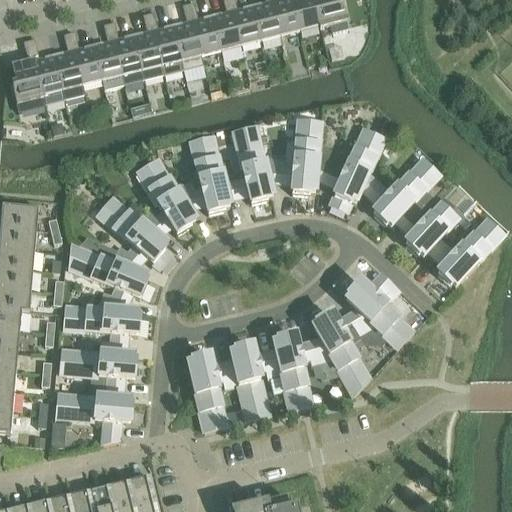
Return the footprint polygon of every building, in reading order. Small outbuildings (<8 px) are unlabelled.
[(222,0),(224,9),(235,6),(233,0),(222,0)] [(277,4),(275,0),(263,0),(266,7),(260,9),(259,8),(257,9),(251,11),(260,46),(279,41),(271,6),(277,4)] [(311,0),(293,0),(291,1),(299,36),(319,31),(311,0)] [(311,0),(319,31),(319,34),(323,33),(323,32),(330,30),(332,38),(347,34),(345,27),(346,26),(341,7),(337,8),(334,0),(311,0)] [(271,6),(279,41),(299,36),(291,1),(285,2),(282,2),(283,3),(277,4),(271,6)] [(235,6),(224,9),(226,17),(220,18),(218,19),(212,21),(220,55),(240,51),(232,16),(237,14),(235,6)] [(182,10),(184,19),(195,16),(193,7),(182,10)] [(232,16),(240,51),(260,46),(251,11),(245,12),(243,12),(243,13),(237,14),(232,16)] [(178,29),(172,31),(183,75),(203,70),(200,60),(192,26),(197,24),(195,16),(184,19),(186,27),(180,28),(178,29)] [(143,20),(145,28),(156,26),(154,17),(143,20)] [(192,26),(200,60),(220,55),(212,21),(205,22),(203,22),(203,23),(197,24),(192,26)] [(133,40),(143,85),(163,80),(152,35),(158,34),(156,26),(145,28),(147,37),(141,38),(139,38),(139,39),(133,40)] [(103,30),(105,38),(116,36),(114,27),(103,30)] [(152,35),(163,80),(183,75),(172,31),(166,32),(164,32),(164,33),(158,34),(152,35)] [(93,50),(101,85),(104,95),(123,90),(113,45),(118,44),(116,36),(105,38),(107,47),(101,48),(99,49),(93,50)] [(63,40),(66,48),(77,46),(74,37),(63,40)] [(124,43),(118,44),(113,45),(123,90),(143,85),(133,40),(126,42),(124,42),(124,43)] [(23,47),(25,57),(36,54),(34,44),(23,47)] [(59,59),(53,60),(62,95),(82,90),(73,55),(79,54),(77,46),(66,48),(68,57),(61,58),(59,59)] [(101,85),(93,50),(87,52),(85,52),(85,53),(79,54),(73,55),(82,90),(101,85)] [(36,54),(25,57),(28,67),(12,71),(16,89),(12,90),(16,109),(17,109),(19,116),(34,113),(32,105),(43,103),(43,100),(42,100),(33,65),(38,64),(36,54)] [(44,63),(38,64),(33,65),(42,100),(43,100),(43,103),(45,110),(64,105),(62,95),(53,60),(47,62),(46,62),(44,62),(44,63)] [(292,191),(291,199),(309,201),(309,199),(314,199),(315,184),(317,166),(318,158),(319,149),(320,128),(298,126),(296,147),(294,171),(292,191)] [(255,132),(233,138),(242,175),(244,182),(248,202),(250,209),(268,205),(267,203),(272,202),(269,189),(268,187),(264,169),(262,162),(255,132)] [(333,203),(330,210),(346,217),(349,210),(350,208),(355,210),(360,198),(361,196),(368,180),(369,178),(376,164),(384,144),(364,135),(355,154),(345,177),(337,195),(333,203)] [(199,185),(207,220),(225,216),(224,213),(229,212),(227,205),(223,189),(221,180),(217,163),(212,143),(190,148),(195,168),(199,185)] [(317,166),(315,184),(328,190),(335,173),(338,167),(318,158),(317,166)] [(265,162),(262,162),(264,169),(268,187),(282,188),(284,171),(284,164),(265,162)] [(157,165),(138,177),(149,195),(162,216),(172,234),(176,240),(191,231),(190,229),(194,227),(188,217),(187,215),(177,198),(173,192),(168,183),(157,165)] [(377,214),(372,219),(385,231),(387,230),(390,233),(394,229),(395,227),(412,209),(413,208),(424,196),(439,181),(422,165),(408,181),(391,199),(377,214)] [(368,180),(361,196),(370,204),(381,192),(368,180)] [(233,187),(223,189),(227,205),(236,203),(233,187)] [(192,188),(173,192),(177,198),(187,215),(198,212),(194,195),(192,188)] [(112,204),(97,221),(113,235),(131,251),(147,264),(153,269),(159,275),(171,261),(164,256),(163,254),(166,251),(157,243),(155,241),(140,228),(136,225),(128,218),(112,204)] [(412,209),(395,227),(406,237),(418,224),(422,219),(412,209)] [(0,225),(0,233),(36,237),(38,214),(1,211),(0,225)] [(422,263),(428,257),(439,245),(445,238),(457,226),(440,211),(429,223),(404,249),(417,261),(419,260),(422,263)] [(152,215),(136,225),(140,228),(155,241),(165,236),(155,221),(152,215)] [(48,226),(51,238),(59,236),(56,224),(48,226)] [(451,290),(455,293),(477,268),(489,256),(503,240),(487,225),(473,240),(461,253),(437,279),(450,291),(451,290)] [(0,233),(0,253),(34,256),(36,237),(0,233)] [(59,236),(51,238),(53,250),(61,248),(59,236)] [(439,245),(428,257),(435,264),(446,252),(439,245)] [(69,274),(91,284),(113,293),(114,293),(132,301),(139,304),(146,288),(144,287),(146,283),(133,277),(115,270),(109,267),(100,263),(71,251),(69,274)] [(0,253),(0,273),(32,276),(34,256),(0,253)] [(122,253),(109,267),(115,270),(133,277),(140,269),(127,257),(122,253)] [(51,278),(59,278),(60,266),(52,265),(51,278)] [(0,293),(30,296),(32,276),(0,273),(0,293)] [(399,295),(381,278),(371,288),(389,305),(399,295)] [(54,298),(62,299),(63,287),(55,286),(54,298)] [(348,302),(345,306),(354,314),(356,315),(369,328),(374,333),(376,334),(382,340),(397,354),(413,338),(379,307),(365,293),(359,288),(347,301),(348,302)] [(0,293),(0,314),(20,316),(20,317),(28,317),(30,296),(0,293)] [(62,299),(54,298),(53,310),(61,311),(62,299)] [(105,298),(97,315),(103,316),(123,317),(127,307),(111,301),(111,300),(105,298)] [(66,313),(64,335),(85,337),(109,339),(129,341),(137,341),(139,324),(137,324),(137,319),(126,318),(123,317),(103,316),(97,315),(87,314),(66,313)] [(0,334),(19,337),(20,317),(20,316),(0,314),(0,334)] [(356,315),(344,322),(352,338),(356,344),(374,333),(369,328),(356,315)] [(316,330),(312,332),(318,343),(319,345),(332,367),(333,368),(337,376),(353,402),(369,385),(357,364),(344,343),(334,326),(330,319),(315,328),(316,330)] [(45,339),(53,340),(54,328),(46,327),(45,339)] [(0,355),(17,357),(19,337),(0,334),(0,355)] [(53,340),(45,339),(44,351),(52,352),(53,340)] [(277,347),(273,348),(274,353),(274,356),(280,380),(280,381),(284,397),(289,418),(311,412),(300,367),(296,349),(294,341),(277,345),(277,347)] [(319,345),(306,348),(310,365),(312,372),(332,367),(329,361),(319,345)] [(102,346),(101,360),(125,362),(127,348),(109,346),(102,346)] [(234,357),(230,358),(231,364),(232,366),(237,390),(246,428),(268,423),(260,386),(258,378),(253,359),(251,351),(234,355),(234,357)] [(0,355),(0,375),(15,377),(17,357),(0,355)] [(62,356),(60,379),(98,382),(105,383),(126,385),(133,385),(135,368),(133,367),(133,363),(128,362),(125,362),(101,360),(62,356)] [(274,356),(261,359),(265,376),(267,383),(280,380),(274,356)] [(195,401),(204,438),(226,433),(217,395),(208,361),(191,365),(192,367),(187,369),(195,401)] [(232,366),(218,369),(222,386),(224,393),(237,390),(232,366)] [(42,380),(50,380),(51,368),(43,367),(42,380)] [(0,396),(13,398),(15,377),(0,375),(0,396)] [(50,380),(42,380),(41,392),(49,392),(50,380)] [(106,395),(105,404),(122,406),(122,396),(106,395)] [(0,416),(11,418),(13,398),(0,396),(0,416)] [(75,424),(94,426),(129,429),(131,411),(129,411),(129,406),(122,406),(105,404),(96,403),(77,402),(58,400),(56,423),(75,424)] [(38,420),(46,421),(47,409),(39,408),(38,420)] [(11,418),(0,416),(0,438),(10,439),(11,418)] [(46,421),(38,420),(37,432),(45,433),(46,421)] [(102,438),(101,450),(118,446),(118,440),(102,438)] [(129,487),(134,511),(156,511),(150,481),(129,487)] [(134,511),(129,487),(109,491),(114,511),(134,511)] [(89,496),(93,511),(114,511),(109,491),(89,496)] [(93,511),(89,496),(69,501),(71,511),(93,511)] [(71,511),(69,501),(49,506),(50,511),(71,511)]
